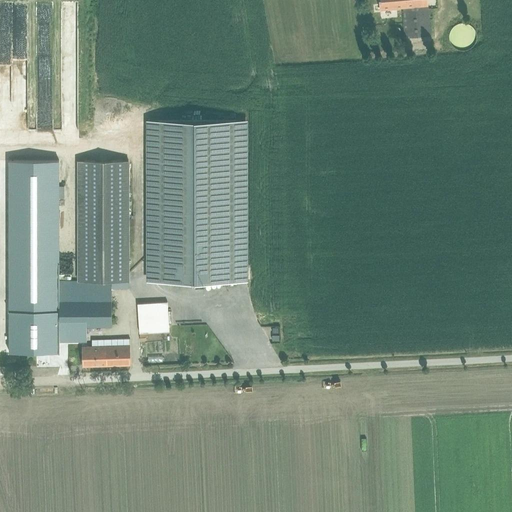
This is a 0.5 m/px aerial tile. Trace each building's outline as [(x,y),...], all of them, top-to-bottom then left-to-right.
[(438,10),(414,12),(416,40),(440,38),(438,10)] [(477,34),(477,33),(477,32),(477,31),(477,30),(476,30),(476,29),(476,28),(476,27),(475,27),(475,26),(475,25),(474,25),(474,24),(473,23),(473,22),(472,22),(472,21),(471,21),(470,21),(470,20),(469,20),(469,19),(468,19),(467,19),(466,19),(466,18),(465,18),(464,18),(463,18),(462,18),(461,18),(460,18),(459,18),(458,18),(457,18),(456,19),(455,19),(454,19),(454,20),(453,20),(452,20),(452,21),(451,21),(451,22),(450,22),(450,23),(449,23),(449,24),(448,25),(448,26),(447,26),(447,27),(447,28),(446,29),(446,30),(446,31),(446,32),(446,33),(446,34),(446,35),(446,36),(446,37),(446,38),(447,38),(447,39),(447,40),(448,41),(448,42),(449,42),(449,43),(450,43),(450,44),(451,44),(451,45),(452,45),(452,46),(453,46),(453,47),(454,47),(455,47),(455,48),(456,48),(457,48),(458,48),(458,49),(459,49),(460,49),(461,49),(462,49),(463,49),(464,49),(465,48),(466,48),(467,48),(468,47),(469,47),(470,46),(471,46),(471,45),(472,45),(472,44),(473,44),(473,43),(474,43),(474,42),(475,41),(475,40),(476,40),(476,39),(476,38),(476,37),(477,36),(477,35),(477,34)] [(245,122),(143,122),(143,281),(245,281),(245,122)] [(38,273),(38,348),(63,348),(63,339),(86,339),(86,323),(113,323),(113,283),(128,283),(128,157),(78,157),(78,273),(38,273)] [(40,198),(50,198),(50,188),(39,188),(40,198)] [(19,231),(35,231),(35,241),(66,241),(66,245),(74,245),(74,227),(39,228),(39,223),(19,223),(19,231)] [(167,301),(137,302),(138,332),(168,331),(167,301)] [(108,364),(109,344),(82,344),(82,364),(108,364)] [(108,364),(131,365),(131,344),(109,344),(108,364)] [(171,344),(157,346),(158,352),(172,350),(171,344)] [(27,356),(0,356),(0,371),(27,372),(27,356)]
